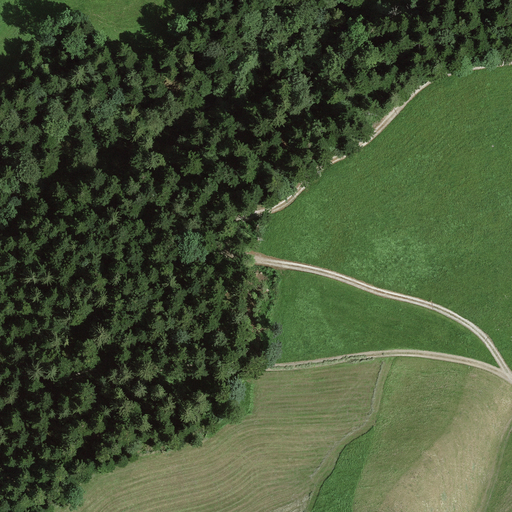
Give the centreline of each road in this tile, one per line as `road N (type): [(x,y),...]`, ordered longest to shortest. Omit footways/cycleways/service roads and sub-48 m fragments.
road 1 (track): [(363,11),(190,138),(70,157),(57,166),(57,178),(177,241),(327,274),(450,316),(477,332),(508,378)]
road 2 (track): [(508,378),(398,353),(257,370),(131,367),(31,395),(0,414)]
